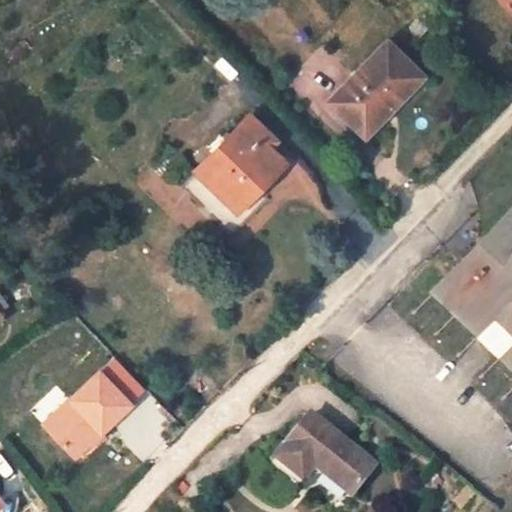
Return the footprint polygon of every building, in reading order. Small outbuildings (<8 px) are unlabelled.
[(511,0),(500,0),(511,13),(511,0)] [(363,136),(420,76),(384,41),(326,101),(363,136)] [(234,210),(281,164),(266,149),(273,142),(247,116),(193,170),(234,210)] [(511,206),(441,282),(431,292),(477,336),(493,318),(511,335),(511,343),(499,357),(511,369),(511,206)] [(54,334),(84,364),(104,345),(74,315),(54,334)] [(100,373),(59,412),(64,418),(49,433),(75,459),(131,405),(106,378),(100,373)] [(59,412),(44,427),(49,433),(64,418),(59,412)] [(375,466),(310,414),(276,457),(305,479),(315,465),(353,495),(375,466)]
